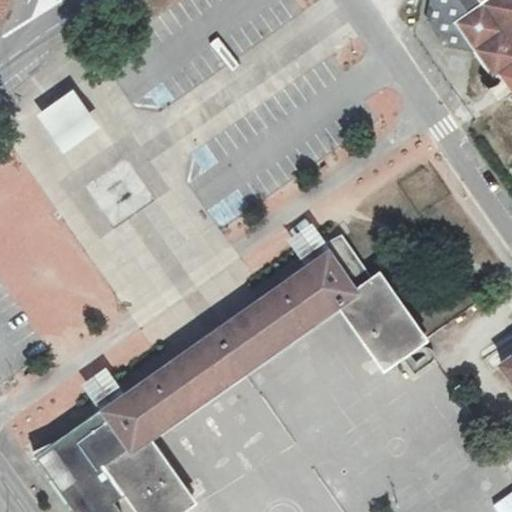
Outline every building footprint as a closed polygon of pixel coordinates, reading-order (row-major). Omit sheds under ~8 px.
[(511,0),(463,0),(472,11),(453,23),(449,48),(475,52),(492,77),(497,74),(500,77),(511,69),(511,0)] [(76,96),(51,114),(68,138),(93,120),(76,96)] [(127,157),(86,185),(116,229),(157,201),(127,157)] [(86,419),(90,424),(76,433),(31,451),(74,511),(119,511),(113,503),(126,493),(139,511),(181,511),(194,503),(150,441),(340,307),(385,370),(425,342),(378,277),(367,284),(338,242),(323,252),(326,257),(108,413),(103,406),(86,419)] [(511,359),(493,373),(511,400),(511,359)]
